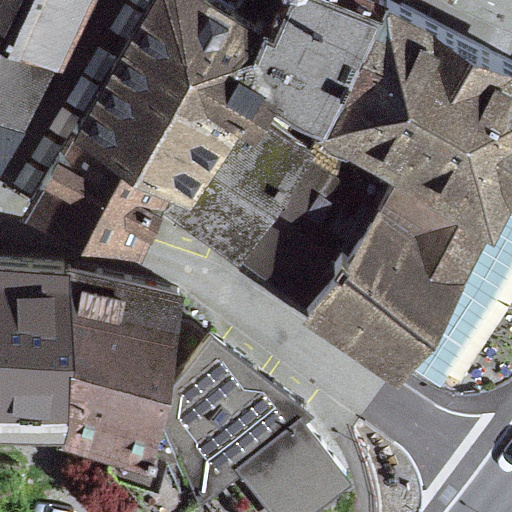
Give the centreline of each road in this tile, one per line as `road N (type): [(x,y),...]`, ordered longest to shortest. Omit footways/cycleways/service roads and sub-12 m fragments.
road 1 (unclassified): [(0,209),(191,255),(511,499)]
road 2 (residential): [(0,191),(112,0)]
